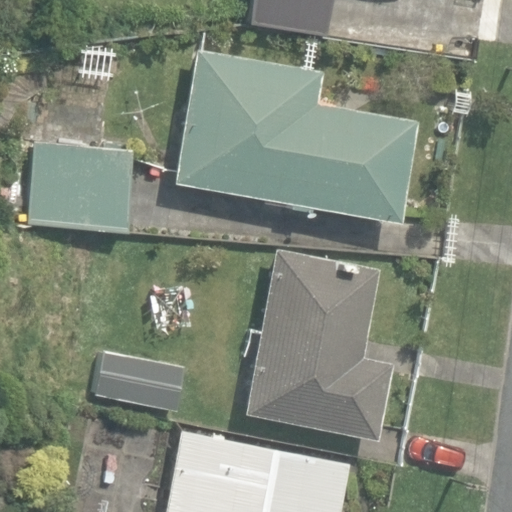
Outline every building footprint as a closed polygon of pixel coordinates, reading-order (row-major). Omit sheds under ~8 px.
[(245,0),(243,21),(318,33),(323,0),(245,0)] [(301,204),(389,220),(407,118),(306,101),(312,69),(189,48),(166,181),(282,201),(282,206),(300,209),(301,204)] [(16,222),(119,231),(127,147),(23,138),(16,222)] [(235,410),(365,436),(380,360),(352,355),(370,268),(268,247),(235,410)] [(87,393),(167,407),(175,362),(96,348),(87,393)] [(157,511),(329,511),(339,462),(174,429),(157,511)]
